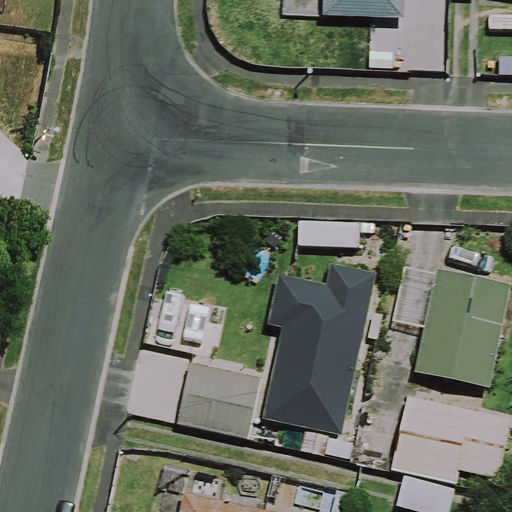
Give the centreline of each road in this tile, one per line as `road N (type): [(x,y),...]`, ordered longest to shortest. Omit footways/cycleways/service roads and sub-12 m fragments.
road 1 (residential): [(511,152),(112,138)]
road 2 (residential): [(112,138),(31,511)]
road 3 (residential): [(126,0),(112,138)]
